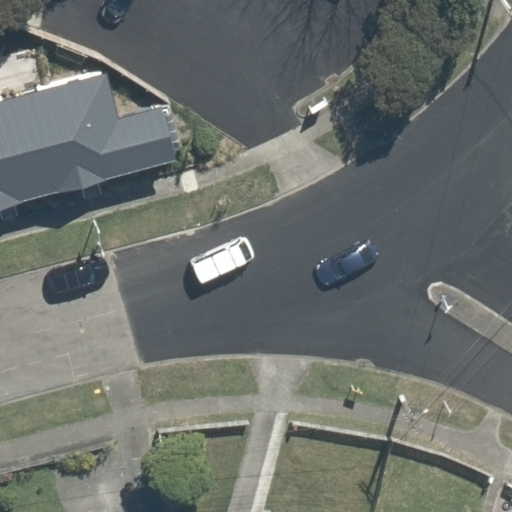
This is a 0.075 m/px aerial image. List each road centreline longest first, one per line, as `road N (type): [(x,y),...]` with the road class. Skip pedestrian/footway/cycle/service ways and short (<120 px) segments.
road 1 (unclassified): [(0,342),(252,273),(370,223)]
road 2 (unclassified): [(370,223),(424,281),(511,338)]
road 3 (unclassified): [(370,223),(511,112)]
